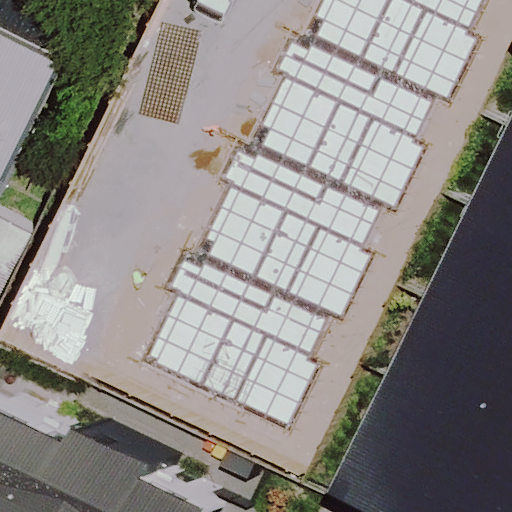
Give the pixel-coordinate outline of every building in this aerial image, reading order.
[(9,0),(0,0),(0,142),(16,150),(70,26),(9,0)] [(391,185),(478,0),(227,0),(203,51),(292,93),(274,130),(391,185)] [(67,235),(143,266),(195,136),(120,106),(67,235)] [(511,511),(511,180),(366,490),(412,511),(511,511)] [(143,266),(67,235),(35,315),(133,355),(166,275),(143,266)] [(281,511),(283,509),(29,388),(0,447),(0,511),(281,511)]
